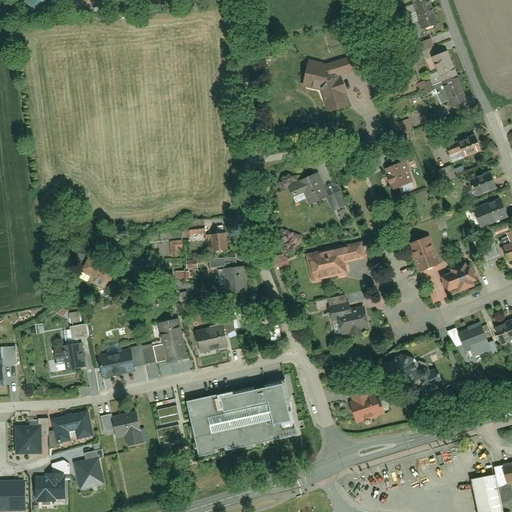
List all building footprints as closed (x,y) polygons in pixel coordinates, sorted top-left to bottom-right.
[(22,0),(23,6),(31,14),(39,16),(47,14),(53,8),(54,0),(22,0)] [(437,25),(428,0),(408,0),(421,31),(437,25)] [(450,55),(431,62),(447,109),(467,102),(450,55)] [(301,89),(319,93),(325,115),(348,108),(339,80),(357,72),(352,58),(327,65),(308,62),(301,89)] [(480,153),(474,137),(456,143),(462,160),(480,153)] [(411,161),(383,172),(391,192),(419,182),(411,161)] [(474,197),(495,189),(489,174),(468,182),(474,197)] [(331,199),(320,175),(289,189),(296,206),(307,201),(311,208),(331,199)] [(479,229),(508,217),(501,201),(473,213),(479,229)] [(225,234),(208,235),(208,239),(212,239),(213,252),(227,251),(225,234)] [(430,237),(406,246),(416,274),(440,265),(430,237)] [(305,256),(311,284),(347,276),(345,265),(365,260),(361,243),(305,256)] [(511,243),(502,248),(508,263),(511,261),(511,243)] [(115,273),(90,259),(83,270),(82,278),(103,287),(109,286),(115,273)] [(450,274),(439,278),(446,294),(455,290),(457,294),(474,287),(472,283),(476,281),(470,267),(466,269),(464,264),(449,270),(450,274)] [(247,291),(244,266),(216,270),(218,291),(231,294),(247,291)] [(342,338),(371,330),(365,312),(336,320),(342,338)] [(167,365),(188,361),(179,322),(157,327),(167,365)] [(511,323),(492,332),(499,347),(511,341),(511,323)] [(491,351),(480,324),(458,332),(465,351),(471,349),(474,357),(491,351)] [(226,325),(194,334),(199,355),(231,346),(226,325)] [(58,374),(84,369),(80,346),(53,350),(58,374)] [(100,378),(129,372),(125,353),(96,360),(100,378)] [(400,357),(384,366),(391,382),(400,387),(411,382),(421,376),(414,363),(400,357)] [(286,377),(184,401),(198,460),(300,436),(286,377)] [(348,406),(355,425),(382,416),(375,397),(368,399),(364,387),(351,392),(355,404),(348,406)] [(88,414),(51,422),(56,444),(68,442),(67,436),(73,435),(74,440),(93,437),(88,414)] [(135,414),(112,419),(116,439),(124,438),(127,448),(142,445),(135,414)] [(39,428),(13,429),(14,455),(40,455),(39,428)] [(97,460),(73,466),(79,490),(103,485),(97,460)] [(507,486),(511,484),(511,465),(503,467),(507,486)] [(48,479),(37,479),(37,498),(39,498),(39,501),(54,501),(54,497),(65,497),(65,478),(63,478),(63,474),(48,475),(48,479)] [(469,482),(474,511),(500,511),(493,477),(469,482)] [(23,482),(0,482),(0,511),(25,511),(23,482)]
